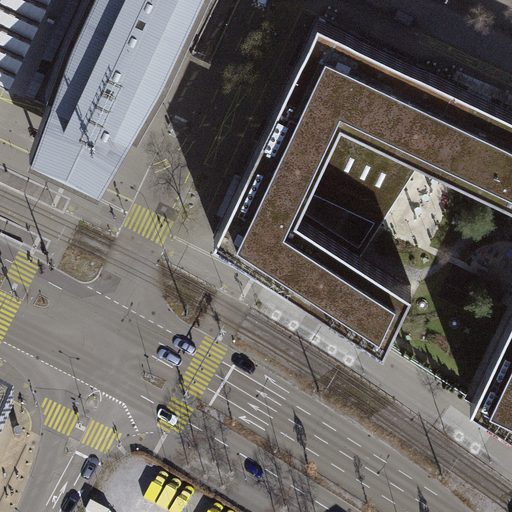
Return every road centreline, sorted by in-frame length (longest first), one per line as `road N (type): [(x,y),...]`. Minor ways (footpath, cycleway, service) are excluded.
road 1 (primary): [(436,511),(113,318)]
road 2 (residential): [(113,318),(257,0)]
road 3 (primary): [(97,373),(332,511)]
road 4 (residential): [(97,373),(80,429),(37,511)]
road 5 (residential): [(511,55),(396,0)]
road 6 (primary): [(113,318),(0,259)]
